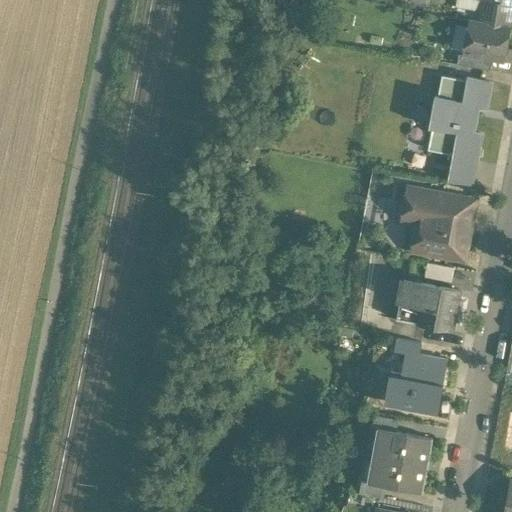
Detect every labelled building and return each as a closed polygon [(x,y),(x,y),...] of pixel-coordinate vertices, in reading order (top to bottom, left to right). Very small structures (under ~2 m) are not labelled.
[(511,5),(511,0),(481,0),(478,20),(509,26),(511,5)] [(478,20),(471,19),(465,49),(465,50),(492,55),(503,57),(509,26),(478,20)] [(492,55),(465,50),(465,49),(460,48),(458,61),(489,67),(492,55)] [(492,79),(468,74),(459,122),(454,151),(477,155),(482,130),(474,128),(479,103),(487,104),(492,79)] [(463,98),(436,93),(430,123),(434,123),(435,118),(459,122),(463,98)] [(477,155),(454,151),(449,176),(472,181),(477,155)] [(473,211),(438,204),(440,192),(409,186),(406,199),(415,201),(412,215),(424,218),(422,227),(416,230),(414,243),(463,253),(467,231),(469,231),(473,211)] [(476,199),(440,192),(438,204),(473,211),(476,199)] [(455,263),(429,258),(426,271),(452,276),(455,263)] [(426,278),(404,274),(397,314),(418,318),(426,278)] [(461,285),(426,278),(418,318),(454,325),(461,285)] [(422,337),(397,333),(395,345),(407,347),(407,346),(420,349),(422,337)] [(420,349),(407,346),(407,347),(402,371),(394,370),(389,396),(435,404),(438,389),(441,389),(448,354),(420,349)] [(398,413),(375,408),(373,421),(379,423),(379,421),(396,424),(398,413)] [(396,424),(379,421),(379,423),(374,449),(429,459),(434,431),(396,424)] [(429,459),(374,449),(369,475),(369,477),(385,480),(423,487),(429,459)] [(385,480),(369,477),(369,475),(363,474),(361,487),(383,491),(385,480)] [(418,511),(419,510),(379,502),(376,511),(418,511)]
